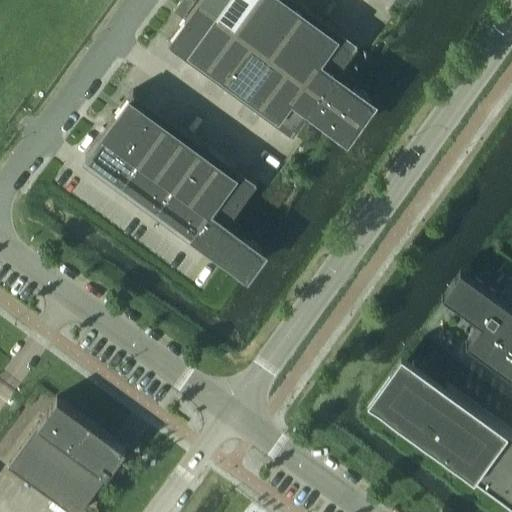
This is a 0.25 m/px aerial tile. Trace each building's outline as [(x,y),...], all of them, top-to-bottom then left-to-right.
[(208,62),(235,25),(199,0),(197,0),(168,41),(169,42),(170,41),(188,54),(191,50),(208,62)] [(195,0),(180,0),(173,10),(183,17),(195,0)] [(199,0),(235,25),(252,0),(199,0)] [(252,0),(235,25),(252,38),(269,51),(304,4),(298,0),(252,0)] [(352,83),(344,77),(336,71),(357,42),(356,41),(352,46),(318,21),(322,17),(304,4),(269,51),(243,87),(295,125),(291,130),(293,131),(309,108),(325,120),(344,134),(345,132),(348,134),(358,119),(357,118),(361,113),(362,114),(373,100),(370,98),(371,96),(353,83),(352,83)] [(225,75),(252,38),(235,25),(208,62),(225,75)] [(243,87),(269,51),(252,38),(225,75),(243,87)] [(138,158),(155,170),(182,134),(148,109),(151,105),(133,92),(134,91),(133,90),(102,131),(138,158)] [(138,158),(102,131),(85,155),(89,158),(89,157),(118,179),(121,181),(138,158)] [(226,222),(257,180),(255,179),(255,180),(237,167),(234,172),(182,134),(155,170),(173,183),(208,209),(226,222)] [(155,170),(138,158),(121,181),(124,183),(153,204),(153,205),(156,207),(173,183),(155,170)] [(208,209),(173,183),(156,207),(158,209),(159,208),(188,229),(188,230),(191,232),(208,209)] [(226,222),(208,209),(191,232),(193,234),(194,234),(217,251),(234,227),(226,222)] [(244,271),(245,269),(248,271),(263,250),(260,248),(261,247),(243,233),(234,227),(217,251),(229,259),(228,260),(244,271)] [(511,303),(460,265),(441,290),(481,319),(471,332),(466,339),(511,372),(511,303)] [(367,395),(511,501),(511,429),(401,349),(367,395)] [(73,511),(77,511),(107,472),(126,446),(113,437),(57,396),(7,464),(73,511)]
